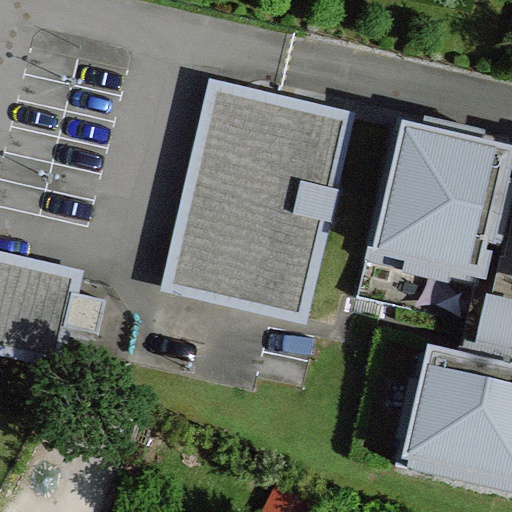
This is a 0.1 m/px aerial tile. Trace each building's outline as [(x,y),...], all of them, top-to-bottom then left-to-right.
[(348,121),(216,90),(171,287),(302,318),(324,222),(333,224),(341,191),(332,190),(348,121)] [(511,199),(511,182),(503,180),(511,146),(399,119),(366,260),(406,270),(408,258),(450,268),(447,279),(478,287),(488,245),(501,248),(511,199)] [(478,287),(511,294),(511,145),(511,146),(503,180),(511,182),(511,199),(501,248),(488,245),(478,287)] [(76,279),(0,261),(0,348),(56,362),(64,328),(98,337),(106,303),(72,295),(76,279)] [(511,383),(426,365),(404,472),(511,494),(511,383)]
